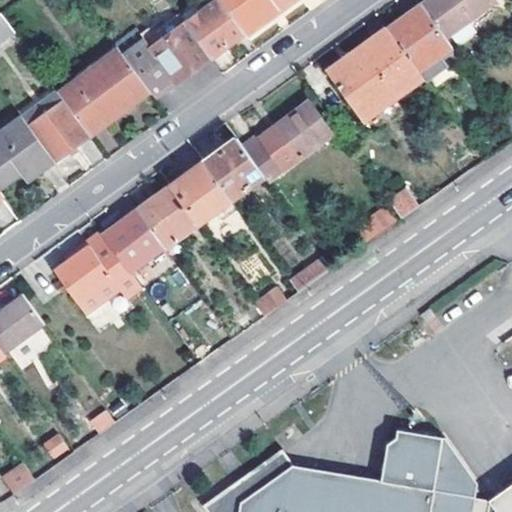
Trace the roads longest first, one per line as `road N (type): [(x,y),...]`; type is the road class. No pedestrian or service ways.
road 1 (tertiary): [(54,511),(511,185)]
road 2 (residential): [(364,0),(0,262)]
